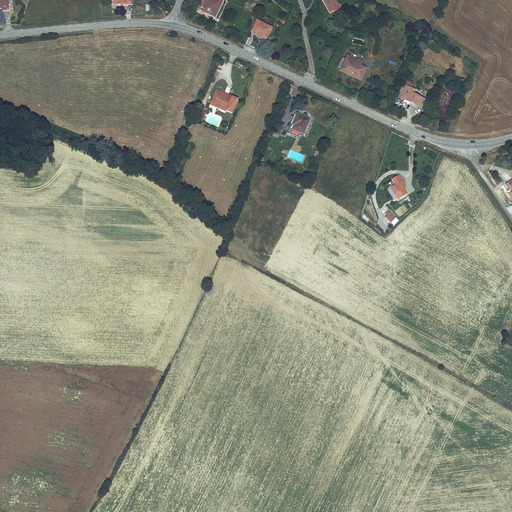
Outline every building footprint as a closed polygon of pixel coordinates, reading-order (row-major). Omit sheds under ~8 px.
[(223,2),(219,0),(204,0),(199,12),(215,20),(223,2)] [(321,0),(330,14),(333,12),(336,13),(340,10),(341,5),(338,4),(335,0),(321,0)] [(8,1),(0,1),(0,11),(9,11),(8,1)] [(272,28),(256,21),(250,33),(266,41),(272,28)] [(347,55),(345,59),(361,66),(362,61),(347,55)] [(361,66),(345,59),(341,69),(340,72),(361,82),(364,75),(360,73),(362,70),(359,69),(361,66)] [(360,73),(364,75),(367,69),(361,66),(359,69),(362,70),(360,73)] [(401,98),(409,83),(406,82),(398,97),(401,98)] [(422,109),(426,101),(414,95),(416,91),(413,90),(415,86),(409,83),(401,98),(404,100),(403,102),(408,105),(409,103),(422,109)] [(225,112),(230,100),(221,96),(223,93),(216,90),(211,102),(219,105),(217,109),(225,112)] [(230,100),(225,112),(232,115),(238,99),(231,96),(230,100)] [(196,120),(203,123),(207,113),(200,111),(196,120)] [(304,136),(310,120),(296,115),(291,126),(293,127),(292,131),(304,136)] [(394,185),(390,188),(397,200),(407,194),(404,188),(406,186),(399,174),(391,179),(394,185)] [(399,221),(389,212),(387,215),(384,218),(394,226),(399,221)]
